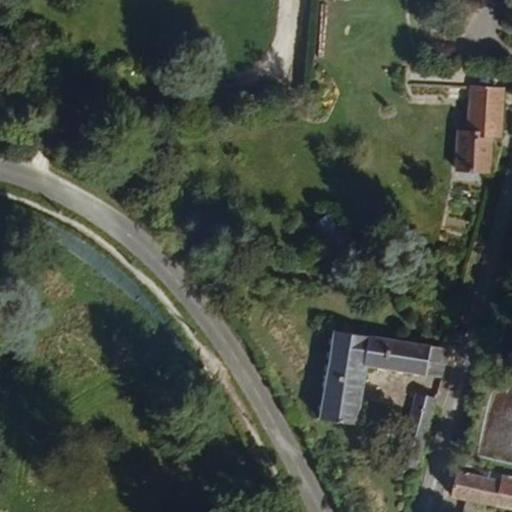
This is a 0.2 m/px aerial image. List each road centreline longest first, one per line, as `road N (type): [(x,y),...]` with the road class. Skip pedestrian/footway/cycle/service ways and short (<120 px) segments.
road 1 (unclassified): [(318,511),(237,358),(191,293),(98,210),(0,168)]
road 2 (unclassified): [(428,511),(511,180)]
